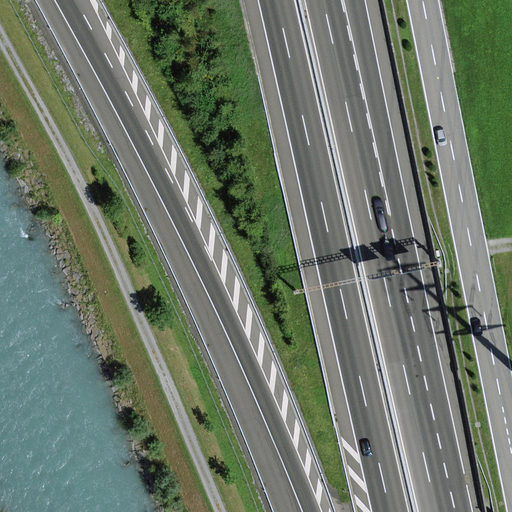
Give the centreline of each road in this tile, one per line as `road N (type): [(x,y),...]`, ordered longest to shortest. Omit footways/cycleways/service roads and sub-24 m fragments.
road 1 (motorway): [(70,0),(231,320),(311,511)]
road 2 (track): [(219,511),(88,202),(0,34)]
road 3 (motorway): [(276,0),(390,511)]
road 4 (motorway): [(436,511),(322,0)]
road 5 (primary): [(423,0),(511,454)]
